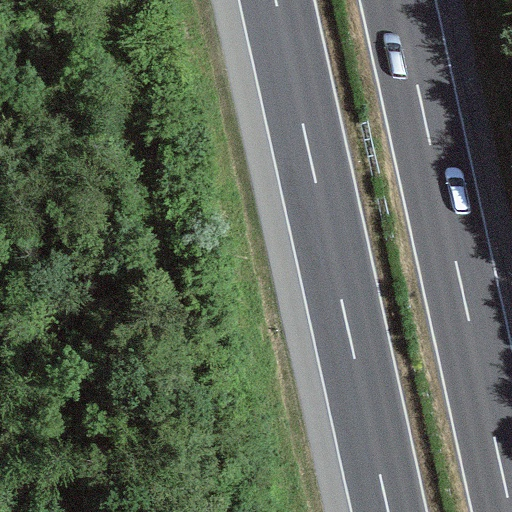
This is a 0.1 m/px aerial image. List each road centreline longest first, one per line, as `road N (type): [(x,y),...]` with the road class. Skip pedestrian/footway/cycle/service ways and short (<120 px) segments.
road 1 (motorway): [(510,511),(398,0)]
road 2 (motorway): [(275,0),(387,511)]
